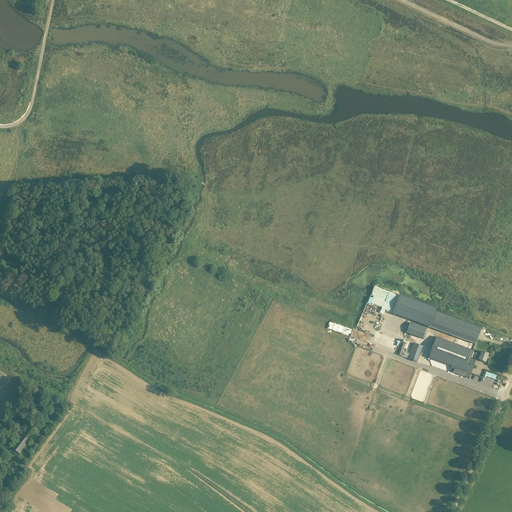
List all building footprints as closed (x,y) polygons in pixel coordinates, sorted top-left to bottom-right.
[(392,314),(411,320),(418,302),(399,295),(392,314)] [(479,335),(432,318),(429,327),(476,344),(479,335)] [(406,333),(423,339),(427,329),(410,323),(406,333)] [(463,376),(464,375),(469,378),(471,372),(475,361),(471,359),(473,351),(436,337),(428,358),(452,366),(450,371),(463,376)] [(397,355),(407,358),(409,353),(403,351),(406,344),(402,343),(397,355)] [(413,343),(407,359),(418,362),(423,346),(413,343)] [(486,363),(489,354),(481,351),(480,354),(475,352),(473,358),(486,363)] [(488,380),(501,383),(503,377),(485,372),(485,374),(489,375),(488,380)] [(21,436),(12,430),(8,435),(17,441),(12,448),(19,454),(38,430),(30,424),(21,436)]
